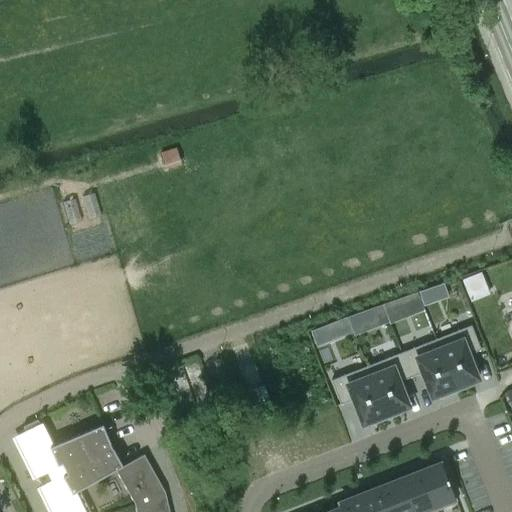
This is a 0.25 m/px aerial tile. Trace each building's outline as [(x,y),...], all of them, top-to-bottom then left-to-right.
[(165,150),(168,163),(185,159),(182,146),(165,150)] [(481,286),(476,274),(461,279),(466,292),(481,286)] [(396,300),(383,305),(390,323),(403,318),(396,300)] [(378,325),(388,321),(382,306),(372,309),(378,325)] [(471,325),(435,339),(456,391),(471,385),(470,382),(478,379),(468,354),(480,349),(471,325)] [(322,328),(312,332),(317,345),(327,341),(322,328)] [(435,339),(401,353),(410,377),(422,372),(431,397),(439,394),(440,397),(456,391),(435,339)] [(401,353),(366,366),(387,418),(402,412),(401,409),(409,406),(399,381),(410,377),(401,353)] [(366,366),(331,380),(341,404),(352,399),(362,424),(370,421),(371,424),(387,418),(366,366)] [(32,422),(22,427),(26,434),(19,437),(28,456),(24,458),(33,478),(36,477),(39,482),(113,449),(110,443),(102,425),(51,446),(41,426),(36,429),(32,422)] [(493,445),(511,440),(511,428),(490,434),(493,445)] [(300,435),(280,440),(285,459),(305,454),(300,435)] [(122,466),(113,449),(39,482),(41,487),(38,488),(48,507),(52,505),(55,511),(84,511),(75,492),(114,470),(133,504),(165,492),(144,454),(122,466)] [(511,451),(500,454),(504,469),(511,466),(511,451)] [(441,463),(419,471),(435,511),(456,503),(441,463)] [(419,471),(399,479),(412,511),(432,511),(435,511),(419,471)] [(412,511),(399,479),(379,487),(389,511),(412,511)] [(389,511),(379,487),(359,495),(365,511),(389,511)] [(169,511),(165,492),(133,504),(134,511),(169,511)] [(365,511),(359,495),(338,503),(340,508),(341,507),(342,511),(365,511)]
